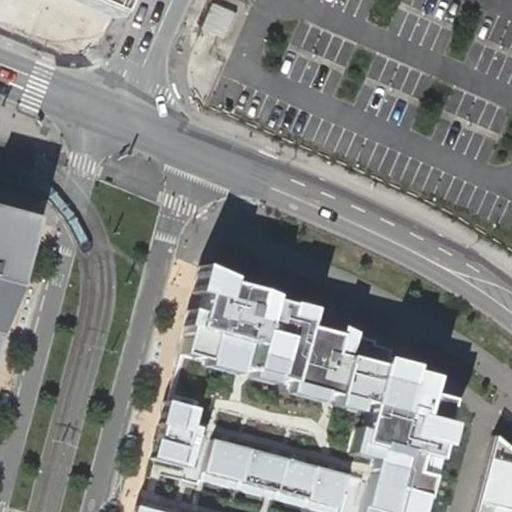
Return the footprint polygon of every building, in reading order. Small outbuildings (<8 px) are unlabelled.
[(84,0),(115,14),(121,0),(84,0)] [(0,325),(28,220),(0,212),(0,325)] [(223,280),(200,270),(194,294),(200,296),(195,315),(189,313),(185,327),(184,327),(150,458),(183,468),(330,508),(339,510),(338,511),(406,511),(411,496),(417,498),(419,498),(425,477),(415,474),(419,457),(429,460),(433,445),(427,443),(433,423),(438,425),(439,424),(445,401),(422,395),(426,378),(404,373),(403,373),(403,374),(375,367),(376,363),(379,351),(361,346),(363,343),(347,339),(349,334),(335,331),(333,337),(301,328),(304,317),(283,312),(284,307),(264,302),(265,298),(252,295),(253,292),(222,285),(223,280)] [(403,374),(403,373),(404,373),(405,370),(376,363),(375,367),(403,374)] [(439,424),(438,425),(433,423),(427,443),(433,445),(439,447),(444,425),(439,424)] [(477,511),(511,511),(511,442),(498,432),(477,511)] [(425,477),(429,460),(419,457),(415,474),(425,477)] [(329,511),(330,508),(183,468),(179,485),(193,489),(196,479),(316,511),(329,511)] [(412,511),(417,498),(411,496),(406,511),(412,511)]
